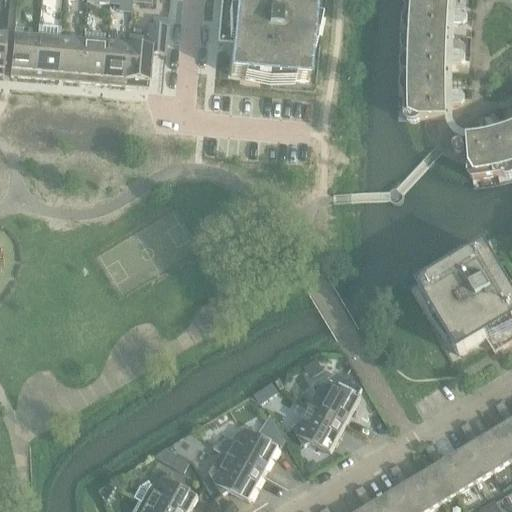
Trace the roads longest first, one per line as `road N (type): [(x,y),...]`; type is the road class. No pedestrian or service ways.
road 1 (residential): [(311,135),(183,123),(194,0)]
road 2 (residential): [(296,511),(511,382)]
